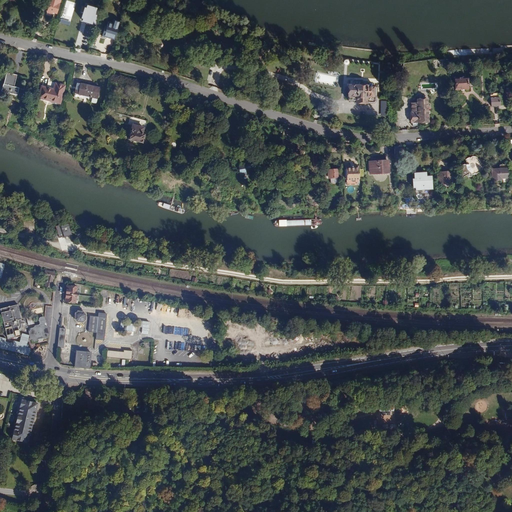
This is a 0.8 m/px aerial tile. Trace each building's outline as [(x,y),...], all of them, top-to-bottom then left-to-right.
[(57,13),(60,0),(48,0),(50,1),(46,15),(51,16),(52,12),(57,13)] [(81,27),(91,30),(96,14),(85,10),(82,19),(84,19),(81,27)] [(117,30),(105,27),(102,39),(113,42),(117,30)] [(15,77),(7,75),(1,93),(16,98),(18,91),(11,89),(15,77)] [(467,77),(455,78),(456,88),(467,87),(467,77)] [(100,89),(78,83),(75,94),(97,99),(100,89)] [(42,88),(39,98),(59,103),(64,86),(55,84),(54,91),(42,88)] [(348,101),(356,101),(356,103),(375,103),(375,98),(376,97),(376,87),(366,87),(366,86),(348,86),(348,101)] [(491,98),(491,107),(499,106),(499,94),(497,93),(493,93),(492,94),(492,98),(491,98)] [(428,122),(428,100),(417,100),(417,103),(412,104),(412,113),(411,112),(412,122),(428,122)] [(139,126),(135,125),(134,126),(133,126),(130,139),(143,143),(145,136),(143,135),(144,129),(139,127),(139,126)] [(461,163),(458,166),(460,168),(460,169),(461,170),(462,169),(462,170),(462,171),(463,172),(463,174),(465,175),(464,177),(467,179),(472,174),(472,176),(472,177),(473,177),(474,176),(474,174),(480,172),(483,167),(481,161),(476,157),(471,156),(467,158),(464,163),(462,162),(461,163)] [(390,160),(369,161),(370,175),(391,173),(390,160)] [(249,168),(239,170),(241,179),(251,177),(249,168)] [(359,168),(347,169),(347,181),(360,180),(359,168)] [(509,168),(493,169),(493,181),(502,180),(502,178),(509,177),(509,168)] [(453,170),(439,171),(440,184),(445,184),(445,182),(453,181),(453,170)] [(427,172),(414,173),(415,178),(413,179),(413,188),(415,188),(416,191),(433,189),(432,176),(427,176),(427,172)] [(185,209),(159,201),(158,202),(158,204),(158,206),(182,214),(185,213),(185,211),(185,209)] [(60,239),(73,236),(71,224),(57,227),(60,239)] [(56,272),(45,270),(44,277),(47,277),(44,287),(51,288),(53,279),(54,279),(56,272)] [(78,287),(66,285),(65,302),(76,303),(78,287)] [(18,305),(0,309),(7,340),(21,336),(19,330),(22,325),(18,305)] [(84,311),(78,311),(76,313),(75,319),(77,322),(83,322),(86,321),(87,314),(84,311)] [(107,314),(99,313),(99,317),(90,316),(89,331),(97,332),(97,339),(104,339),(107,314)] [(34,327),(30,328),(28,331),(30,339),(32,341),(37,340),(38,340),(43,339),(44,339),(47,338),(49,334),(47,327),(45,325),(44,323),(46,322),(45,317),(43,317),(40,317),(39,319),(39,323),(39,324),(35,325),(34,327)] [(142,333),(149,334),(150,321),(141,320),(140,325),(131,324),(131,331),(136,332),(137,326),(143,327),(142,333)] [(163,333),(173,334),(174,326),(164,325),(163,333)] [(66,329),(60,328),(58,348),(64,349),(66,329)] [(91,346),(93,340),(91,334),(85,331),(79,334),(76,340),(77,345),(79,346),(85,349),(91,346)] [(0,348),(28,355),(30,348),(26,347),(29,335),(22,333),(19,342),(13,340),(12,343),(5,341),(6,338),(0,336),(0,348)] [(125,352),(108,350),(107,357),(133,359),(134,350),(125,349),(125,352)] [(91,352),(76,351),(75,367),(90,369),(91,352)] [(499,363),(485,362),(484,369),(493,369),(493,370),(499,370),(499,363)] [(91,389),(86,390),(88,407),(94,406),(93,396),(92,396),(91,389)] [(29,401),(21,399),(12,440),(28,444),(38,404),(29,401)]
